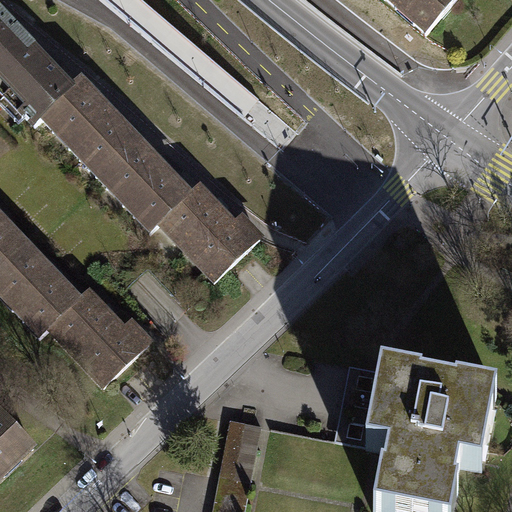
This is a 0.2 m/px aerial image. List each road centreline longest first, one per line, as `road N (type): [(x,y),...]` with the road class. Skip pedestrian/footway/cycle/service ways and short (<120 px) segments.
road 1 (residential): [(69,511),(439,145)]
road 2 (residential): [(233,0),(439,145)]
